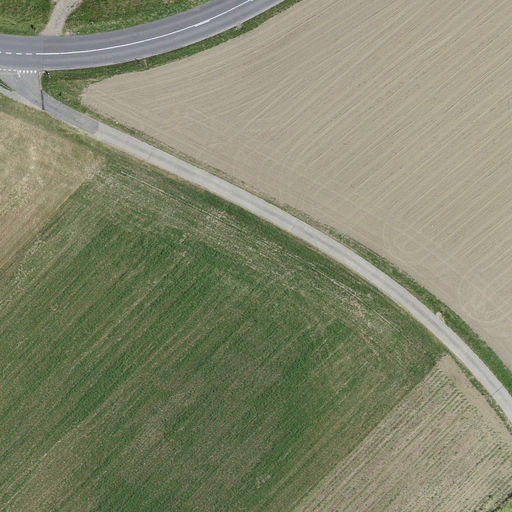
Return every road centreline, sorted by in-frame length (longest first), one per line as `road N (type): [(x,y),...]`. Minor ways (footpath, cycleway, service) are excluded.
road 1 (track): [(511,410),(416,307),(293,224),(49,107),(14,73),(10,50)]
road 2 (secondary): [(0,49),(112,49),(196,28),(258,0)]
